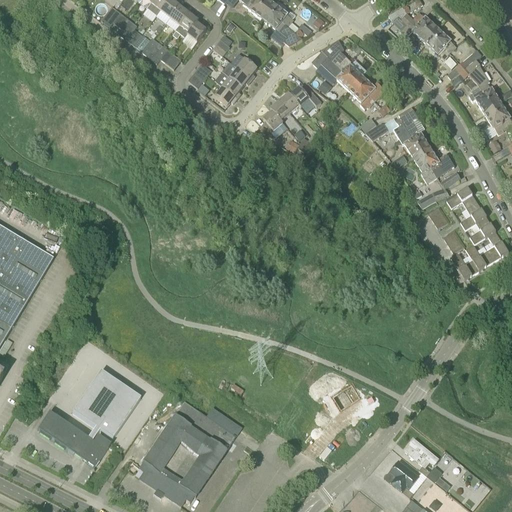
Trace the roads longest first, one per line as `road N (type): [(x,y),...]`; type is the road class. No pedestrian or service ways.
road 1 (residential): [(306,511),(379,446),(463,327),(511,303)]
road 2 (residential): [(511,224),(449,115),(352,21)]
road 3 (residential): [(234,124),(288,62),(352,21)]
road 4 (residential): [(180,86),(63,0)]
road 5 (residential): [(511,88),(430,0)]
